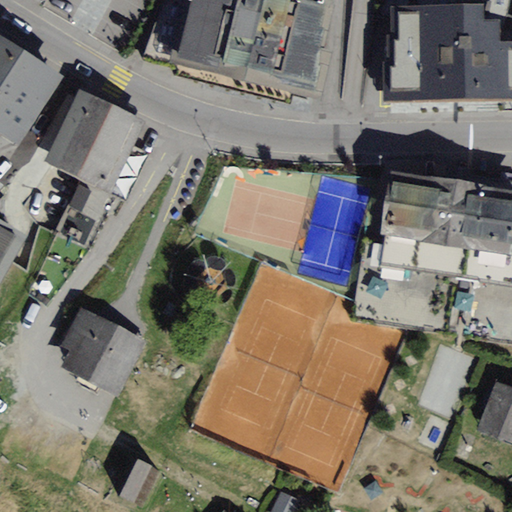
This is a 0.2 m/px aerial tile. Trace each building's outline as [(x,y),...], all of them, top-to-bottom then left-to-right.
[(52,0),(51,3),(68,9),(70,0),(77,0),(85,3),(85,0),(52,0)] [(156,3),(134,63),(309,104),(322,54),(313,52),(326,2),(319,0),(170,0),(169,5),(156,3)] [(511,16),(511,0),(392,0),(391,8),(466,7),(467,23),(486,24),(486,43),(507,43),(511,16)] [(466,7),(391,8),(375,8),(376,38),(371,39),(371,64),(367,65),(369,105),(511,103),(511,43),(507,43),(486,43),(486,24),(467,23),(466,7)] [(0,50),(0,145),(10,151),(51,80),(0,50)] [(137,124),(66,94),(32,165),(122,206),(145,157),(125,148),(137,124)] [(508,195),(372,176),(356,268),(511,289),(511,183),(510,183),(508,195)] [(224,218),(203,210),(194,234),(215,242),(224,218)] [(0,271),(17,243),(0,233),(0,271)] [(249,261),(188,239),(173,262),(172,293),(177,336),(204,342),(232,304),(249,261)] [(511,345),(511,289),(356,268),(353,299),(347,322),(405,332),(511,345)] [(139,346),(72,309),(48,352),(56,356),(47,372),(107,405),(139,346)] [(511,389),(488,380),(466,434),(507,450),(511,437),(511,389)] [(130,511),(131,511),(147,471),(132,466),(117,507),(130,511)] [(292,511),(297,505),(275,494),(265,511),(292,511)]
